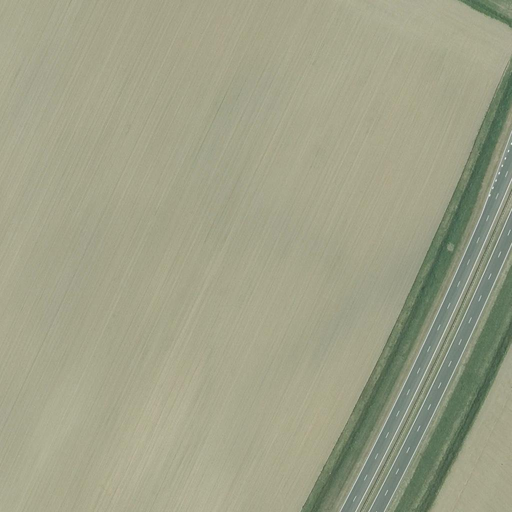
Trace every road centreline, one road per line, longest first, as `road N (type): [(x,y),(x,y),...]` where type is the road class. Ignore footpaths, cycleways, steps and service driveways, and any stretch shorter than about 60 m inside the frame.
road 1 (trunk): [(511,160),(347,511)]
road 2 (trunk): [(373,511),(511,226)]
